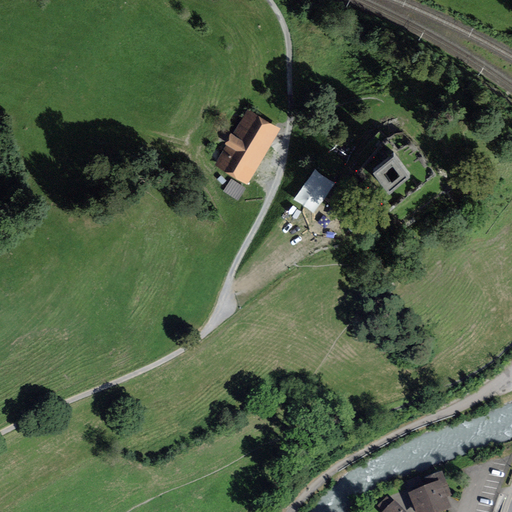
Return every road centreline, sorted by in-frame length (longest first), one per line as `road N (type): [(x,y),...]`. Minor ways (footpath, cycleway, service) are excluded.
road 1 (track): [(0,434),(171,356),(204,332),(236,262)]
road 2 (unclassified): [(511,372),(338,464),(290,511)]
